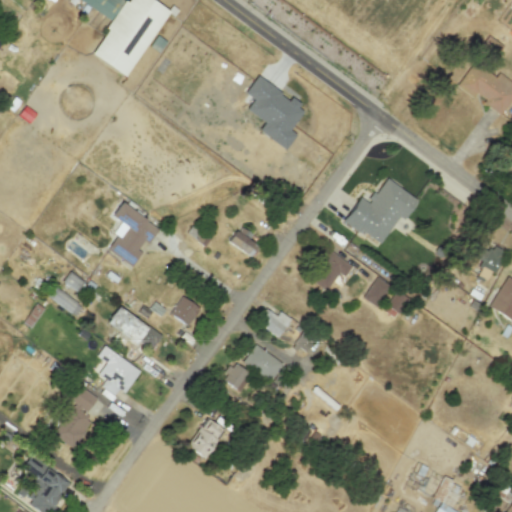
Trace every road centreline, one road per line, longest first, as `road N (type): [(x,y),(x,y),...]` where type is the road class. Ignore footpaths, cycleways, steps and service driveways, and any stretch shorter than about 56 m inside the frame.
road 1 (residential): [(89,511),(380,118)]
road 2 (residential): [(222,0),(511,213)]
